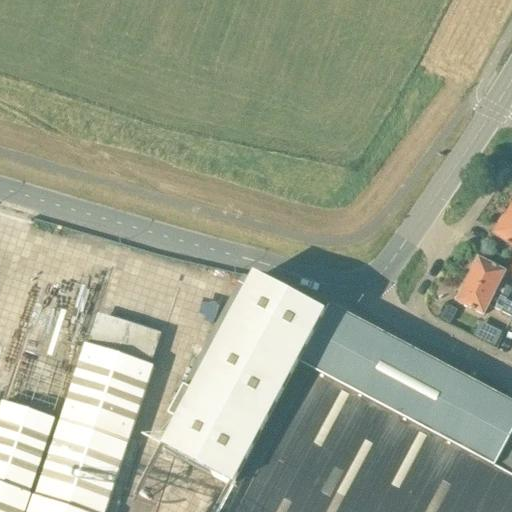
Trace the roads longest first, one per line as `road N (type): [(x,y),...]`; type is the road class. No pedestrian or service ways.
road 1 (unclassified): [(372,281),(318,282),(0,188)]
road 2 (residential): [(372,281),(511,81)]
road 3 (track): [(148,194),(117,167),(1,102)]
road 4 (unclassified): [(511,376),(402,319),(372,281)]
